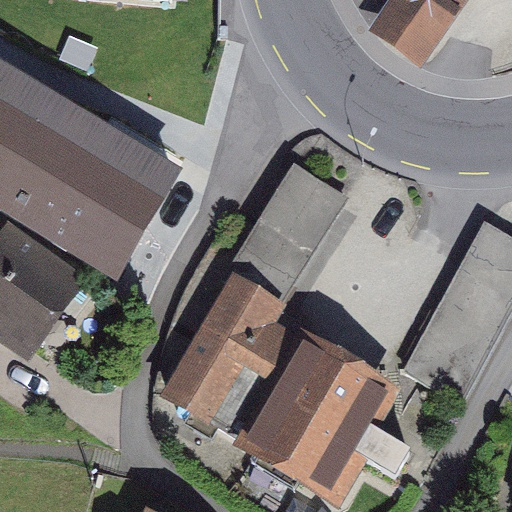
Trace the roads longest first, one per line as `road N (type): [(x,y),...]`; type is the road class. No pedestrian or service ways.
road 1 (tertiary): [(511,131),(427,130),(362,101),(322,56),(293,0)]
road 2 (residential): [(511,345),(410,511)]
